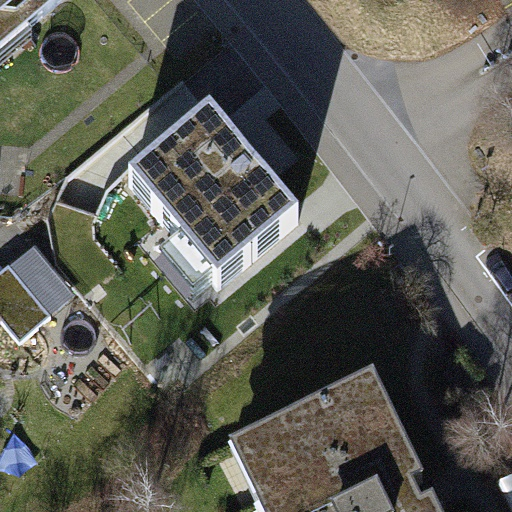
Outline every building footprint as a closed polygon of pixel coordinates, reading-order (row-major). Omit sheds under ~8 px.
[(0,0),(0,56),(83,0),(0,0)] [(209,106),(133,175),(181,227),(114,287),(178,357),(320,227),(209,106)] [(12,280),(0,290),(0,326),(24,355),(55,330),(12,280)] [(431,511),(375,396),(231,466),(252,511),(431,511)] [(511,511),(511,485),(500,491),(510,511),(511,511)]
